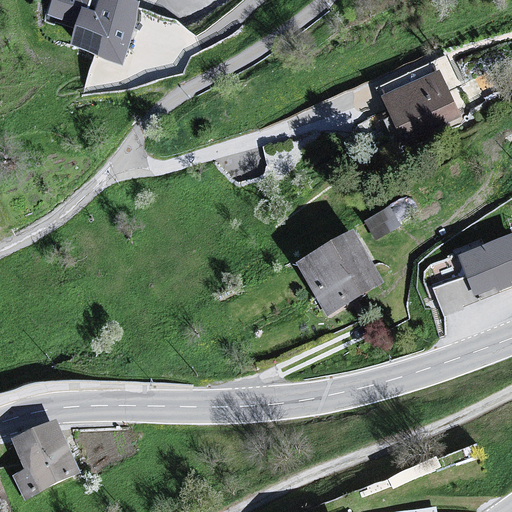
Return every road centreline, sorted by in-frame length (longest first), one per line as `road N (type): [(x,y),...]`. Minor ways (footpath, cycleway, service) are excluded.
road 1 (tertiary): [(0,421),(60,406),(245,405),(335,393),(511,337)]
road 2 (residential): [(326,0),(163,105),(81,199),(0,249)]
road 3 (track): [(245,405),(259,381),(393,318),(411,241),(492,191),(511,155)]
